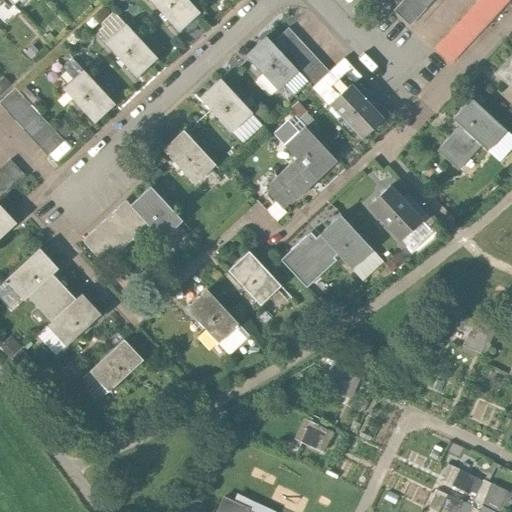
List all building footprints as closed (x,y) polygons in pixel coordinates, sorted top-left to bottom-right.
[(188,0),(150,0),(179,31),(200,12),(188,0)] [(434,0),(404,0),(394,11),(410,26),(434,0)] [(480,0),(435,49),(451,64),(510,0),(480,0)] [(126,23),(105,43),(137,76),(158,57),(126,23)] [(299,71),(313,87),(329,72),(289,28),(273,42),(299,71)] [(246,55),(278,90),(299,71),(273,42),(267,36),(246,55)] [(511,88),(511,55),(496,74),(510,87),(511,88)] [(84,70),(63,89),(94,123),(115,103),(84,70)] [(222,79),(201,98),(232,132),(253,112),(222,79)] [(332,104),(363,137),(384,118),(353,84),(332,104)] [(511,104),(511,88),(510,87),(502,96),(511,104)] [(0,102),(0,103),(48,155),(57,147),(64,141),(15,88),(0,102)] [(483,145),(489,150),(508,130),(473,98),(454,118),(462,125),(483,145)] [(460,171),(483,145),(462,125),(438,151),(460,171)] [(267,193),(283,210),(288,206),(291,206),(337,163),(306,129),(285,148),(297,160),(271,185),(271,189),(267,193)] [(184,131),(163,150),(195,184),(215,165),(184,131)] [(65,156),(57,147),(48,155),(56,164),(65,156)] [(0,200),(25,177),(10,160),(0,169),(0,200)] [(371,205),(402,239),(422,220),(392,186),(371,205)] [(183,221),(151,187),(131,206),(126,201),(83,241),(102,261),(112,252),(115,255),(148,225),(162,240),(183,221)] [(267,210),(274,218),(282,211),(275,203),(267,210)] [(0,239),(17,224),(0,205),(0,239)] [(281,260),(307,288),(336,261),(334,258),(338,254),(364,281),(384,262),(342,216),(317,239),(312,232),(281,260)] [(24,300),(28,297),(52,275),(58,269),(40,248),(5,280),(24,300)] [(250,252),(229,271),(261,305),(281,286),(250,252)] [(75,300),(52,275),(28,297),(51,322),(75,300)] [(140,288),(129,288),(128,302),(139,303),(140,288)] [(208,291),(187,310),(219,344),(239,324),(208,291)] [(82,294),(75,300),(51,322),(47,326),(66,347),(101,315),(82,294)] [(483,356),(494,332),(471,322),(460,346),(483,356)] [(89,372),(109,392),(142,361),(123,340),(89,372)] [(174,396),(170,388),(159,394),(164,402),(174,396)] [(294,438),(323,451),(332,429),(303,417),(294,438)] [(498,511),(508,489),(449,464),(442,481),(481,497),(474,511),(498,511)] [(442,493),(436,511),(465,511),(469,501),(442,493)] [(224,498),(217,511),(272,511),(238,496),(235,503),(224,498)]
